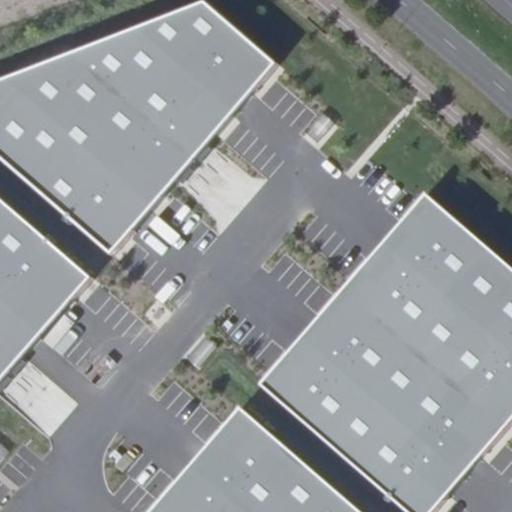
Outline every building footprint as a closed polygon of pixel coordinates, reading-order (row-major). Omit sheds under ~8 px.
[(0,82),(0,158),(116,259),(272,72),(201,10),(0,82)] [(302,135),(317,149),(337,127),(322,113),(302,135)] [(259,387),(402,511),(431,511),(511,419),(511,273),(425,198),(259,387)] [(0,383),(86,278),(0,203),(0,383)] [(358,511),(241,411),(153,511),(358,511)]
